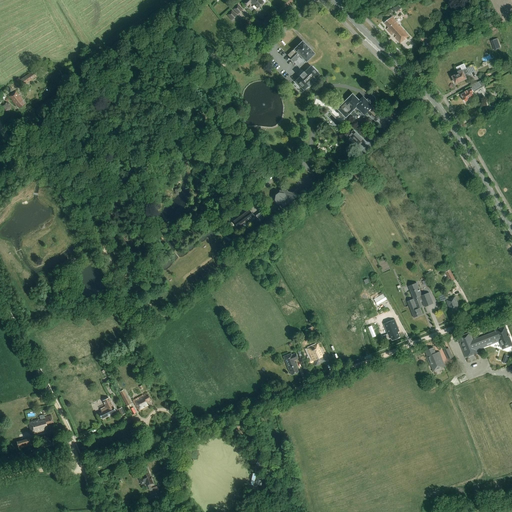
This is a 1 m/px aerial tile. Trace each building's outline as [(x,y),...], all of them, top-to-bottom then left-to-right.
[(246,0),(243,3),(247,6),(250,3),(252,5),(253,4),(257,9),(265,1),(263,0),(246,0)] [(243,10),(237,4),(232,9),(237,15),(243,10)] [(237,16),(231,10),(226,15),(232,21),(237,16)] [(392,17),(384,23),(388,28),(386,30),(392,36),(394,34),(396,36),(395,37),(400,43),(409,36),(396,22),(397,21),(392,17)] [(501,48),(497,38),(490,40),(494,50),(501,48)] [(300,56),(306,62),(307,61),(308,61),(309,60),(309,59),(314,54),(302,42),(288,55),(291,59),(290,60),(293,63),(300,56)] [(456,83),(466,79),(464,75),(468,73),(469,74),(476,71),(474,65),(458,72),(459,74),(453,77),(456,83)] [(312,69),(311,67),(304,74),(303,72),(299,76),(301,77),(296,82),(304,90),(307,86),(309,87),(313,83),(312,82),(318,75),(316,73),(317,72),(313,68),(312,69)] [(24,81),(26,83),(36,77),(33,72),(17,82),(19,85),(24,81)] [(474,83),(471,85),(472,88),(474,92),(485,85),(485,84),(483,80),(474,83)] [(472,88),(461,95),(463,98),(465,102),(468,100),(469,102),(470,103),(471,103),(473,102),(474,101),(474,100),(472,98),(475,96),(473,93),(474,92),(472,88)] [(16,106),(17,105),(20,108),(25,104),(15,91),(9,97),(16,106)] [(339,106),(338,106),(340,108),(339,109),(341,110),(340,112),(340,115),(342,116),(343,116),(344,116),(346,115),(347,117),(355,109),(356,110),(357,110),(358,109),(359,109),(362,111),(361,113),(361,114),(363,115),(364,115),(365,114),(365,115),(367,112),(376,121),(381,116),(364,98),(360,101),(353,95),(344,104),(343,104),(342,104),(341,104),(340,105),(339,106)] [(354,131),(347,137),(349,139),(356,146),(357,145),(358,146),(359,144),(360,144),(361,146),(365,142),(356,132),(354,131)] [(274,195),(274,200),(275,200),(278,204),(284,205),(283,207),(301,195),(295,194),(295,193),(289,192),(288,190),(286,191),(280,190),(280,192),(276,195),(274,195)] [(238,229),(254,217),(248,210),(233,221),(238,229)] [(260,222),(267,216),(263,211),(256,216),(260,222)] [(457,280),(451,270),(446,273),(451,281),(453,280),(454,282),(457,280)] [(413,299),(407,302),(408,304),(414,318),(423,314),(420,306),(421,305),(421,301),(422,300),(425,307),(434,304),(429,293),(422,295),(417,283),(408,286),(413,299)] [(379,295),(380,296),(375,299),(378,306),(388,300),(384,294),(383,293),(379,295)] [(455,297),(446,301),(449,309),(450,308),(452,312),(459,310),(457,306),(458,305),(456,302),(457,302),(455,297)] [(387,336),(383,337),(384,340),(388,338),(389,338),(389,339),(391,338),(392,341),(400,337),(398,332),(399,331),(395,320),(384,325),(388,336),(387,336)] [(470,332),(458,337),(460,343),(465,357),(478,353),(477,350),(499,341),(502,349),(511,345),(511,342),(510,336),(509,336),(508,333),(505,325),(494,329),(495,331),(473,340),(470,332)] [(318,344),(307,349),(312,360),(308,362),(308,364),(313,362),(314,366),(324,362),(322,358),(324,357),(318,344)] [(436,353),(433,347),(426,350),(428,356),(427,356),(432,371),(445,366),(439,352),(436,353)] [(286,364),(290,372),(292,375),(298,372),(294,361),(298,359),(296,353),(292,355),(291,354),(284,357),(287,363),(286,364)] [(506,354),(503,361),(509,363),(511,356),(506,354)] [(131,404),(123,390),(120,392),(123,398),(122,398),(127,406),(131,404)] [(147,393),(133,401),(139,411),(149,406),(147,403),(151,400),(147,393)] [(101,410),(102,412),(99,413),(102,419),(116,412),(113,406),(109,398),(103,401),(106,408),(101,410)] [(39,421),(39,419),(28,422),(32,436),(48,431),(47,426),(54,424),(52,416),(45,418),(44,415),(40,416),(41,420),(39,421)] [(28,438),(16,442),(19,449),(30,445),(28,438)] [(140,470),(142,474),(138,476),(141,485),(146,483),(146,486),(148,485),(150,491),(151,490),(153,494),(160,492),(157,486),(152,488),(150,484),(152,483),(147,468),(140,470)] [(254,486),(260,487),(262,478),(261,477),(262,475),(258,474),(257,476),(256,476),(254,486)]
